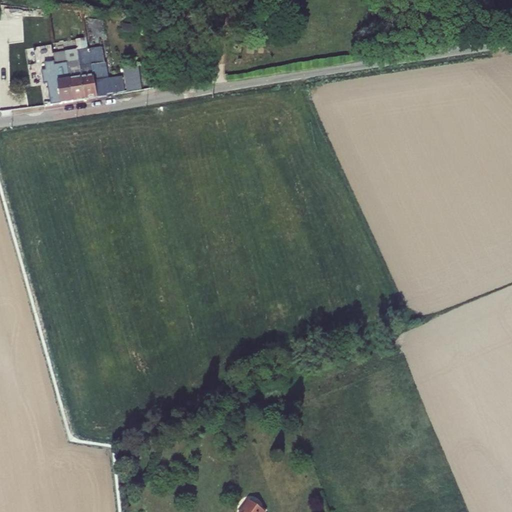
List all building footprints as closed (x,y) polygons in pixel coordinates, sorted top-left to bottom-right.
[(55,62),(55,64),(68,62),(74,102),(85,100),(81,68),(77,52),(77,50),(61,53),(60,46),(52,47),(55,62)] [(99,49),(77,52),(81,68),(85,100),(106,96),(107,95),(116,93),(114,79),(107,79),(104,63),(102,64),(99,49)] [(48,83),(51,105),(61,104),(74,102),(68,62),(55,64),(55,62),(44,63),(45,71),(42,72),(45,83),(48,83)] [(128,91),(125,76),(115,77),(119,92),(128,91)] [(260,511),(248,503),(241,511),(260,511)]
